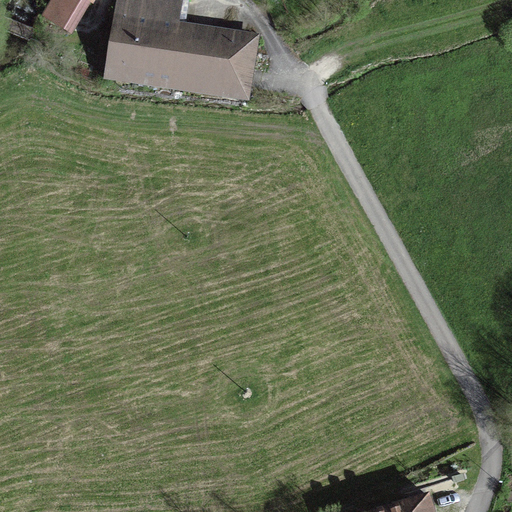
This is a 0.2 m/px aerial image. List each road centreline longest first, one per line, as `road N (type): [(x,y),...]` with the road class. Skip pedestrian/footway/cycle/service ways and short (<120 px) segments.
road 1 (residential): [(478,511),(491,468),(480,406),(332,132),(246,0)]
road 2 (track): [(332,132),(449,79),(511,62)]
road 3 (track): [(105,0),(85,30),(64,39),(0,21)]
